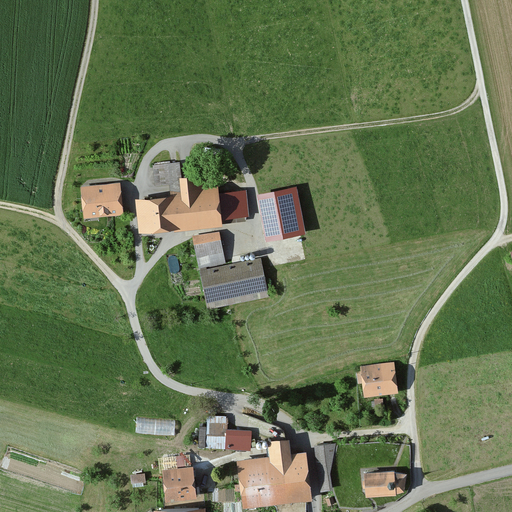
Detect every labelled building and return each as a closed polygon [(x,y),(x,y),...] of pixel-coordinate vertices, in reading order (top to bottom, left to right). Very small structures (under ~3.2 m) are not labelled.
[(156,196),(136,198),(139,231),(173,228),(173,232),(223,227),(223,219),(248,216),(246,191),(218,193),(218,186),(203,188),(202,176),(183,178),(181,162),(153,164),(156,196)] [(119,182),(80,188),(84,220),(124,214),(119,182)] [(295,189),(258,196),(267,240),(304,233),(295,189)] [(219,232),(193,237),(196,257),(223,253),(219,232)] [(260,258),(199,271),(206,304),(267,291),(260,258)] [(393,364),(362,368),(366,397),(396,393),(393,364)] [(137,432),(176,433),(176,417),(137,416),(137,432)] [(206,449),(250,450),(250,431),(226,431),(227,416),(207,416),(206,449)] [(270,458),(237,462),(243,507),(311,499),(305,453),(290,455),(289,441),(268,443),(270,458)] [(331,489),(329,474),(335,444),(314,446),(320,491),(331,489)] [(193,467),(163,470),(166,503),(196,500),(193,467)] [(397,491),(404,491),(407,473),(395,473),(395,470),(365,472),(366,496),(397,494),(397,491)] [(131,473),(132,483),(146,482),(146,473),(131,473)]
